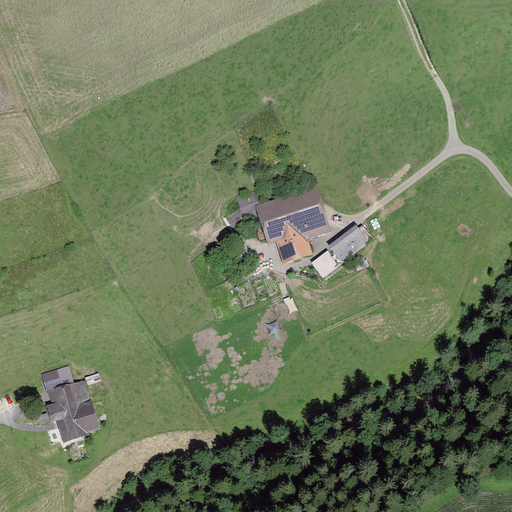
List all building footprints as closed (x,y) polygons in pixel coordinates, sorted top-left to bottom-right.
[(314,192),(260,210),(270,241),(281,238),(287,259),(306,253),(301,239),(326,230),(314,192)] [(250,223),(242,209),(227,219),(235,232),(250,223)] [(372,238),(363,227),(333,249),(342,260),(372,238)] [(321,256),(324,261),(318,266),(321,271),(336,261),(329,251),(321,256)] [(69,369),(44,376),(50,394),(55,392),(59,406),(49,409),(53,421),(62,418),(68,437),(97,429),(83,382),(73,385),(69,369)]
